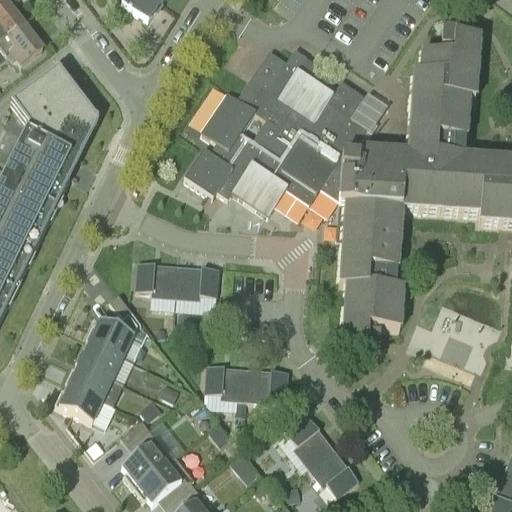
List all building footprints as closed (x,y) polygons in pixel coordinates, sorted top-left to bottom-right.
[(126,0),(120,10),(147,28),(160,8),(147,0),(126,0)] [(147,0),(160,8),(165,0),(147,0)] [(0,48),(23,31),(4,7),(0,9),(0,48)] [(41,56),(23,31),(0,48),(0,69),(12,60),(20,72),(41,56)] [(181,185),(205,201),(209,195),(226,205),(230,199),(267,223),(285,197),(308,212),(319,196),(338,208),(338,211),(344,212),(348,213),(346,249),(341,249),(338,292),(344,293),(340,352),(364,354),(364,360),(377,361),(378,341),(374,341),(374,335),(398,336),(401,294),(387,293),(388,276),(396,276),(400,216),(478,221),(478,229),(511,231),(511,166),(463,163),(463,162),(455,162),(456,144),(464,145),(467,105),(474,105),(478,43),(454,42),(454,35),(441,34),(440,54),(444,54),(444,61),(420,59),(419,79),(412,79),(407,159),(358,156),(358,148),(367,135),(352,125),(366,105),(340,88),(330,102),(296,79),(306,64),(294,57),(285,69),(268,58),(256,77),(259,79),(252,89),(248,86),(235,106),(225,100),(199,139),(214,149),(207,160),(200,156),(181,185)] [(67,90),(56,74),(9,113),(27,135),(0,190),(0,324),(8,309),(9,309),(21,285),(19,285),(27,269),(28,269),(34,258),(32,257),(48,224),(49,225),(61,201),(59,201),(68,183),(53,176),(67,148),(95,126),(83,110),(85,110),(69,89),(67,90)] [(174,305),(177,273),(136,270),(134,298),(150,299),(149,304),(174,305)] [(218,276),(177,273),(174,305),(199,307),(199,303),(215,304),(218,276)] [(128,322),(131,319),(117,301),(108,308),(117,320),(111,332),(99,326),(99,327),(99,328),(96,334),(92,332),(84,348),(89,350),(122,365),(132,342),(136,333),(128,322)] [(111,387),(122,365),(89,350),(86,356),(82,354),(74,369),(78,371),(111,387)] [(101,409),(111,387),(78,371),(76,377),(71,375),(64,391),(68,393),(101,409)] [(244,408),(246,376),(206,373),(204,401),(220,402),(220,406),(235,408),(234,423),(244,424),(245,408),(244,408)] [(269,406),(285,407),(287,379),(246,376),(244,408),(245,408),(268,410),(269,406)] [(91,430),(101,409),(68,393),(65,399),(61,397),(54,413),(91,430)] [(291,456),(306,476),(332,455),(307,423),(284,441),(294,454),(291,456)] [(164,427),(153,436),(174,462),(185,453),(164,427)] [(122,443),(129,452),(148,437),(141,428),(122,443)] [(132,495),(171,465),(148,437),(129,452),(137,461),(120,473),(125,480),(122,482),(132,495)] [(357,488),(332,455),(306,476),(321,495),(325,492),(335,505),(357,488)] [(511,455),(503,481),(511,484),(511,455)] [(151,511),(164,502),(171,511),(193,493),(190,489),(193,487),(174,463),(171,465),(132,495),(143,509),(146,506),(151,511)] [(491,511),(511,511),(511,484),(503,481),(491,511)] [(207,511),(193,493),(171,511),(207,511)]
